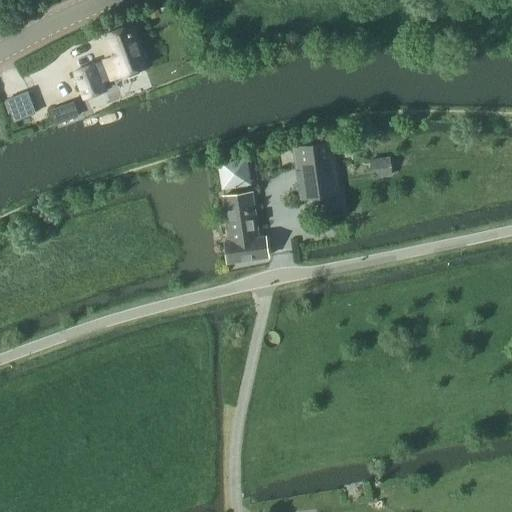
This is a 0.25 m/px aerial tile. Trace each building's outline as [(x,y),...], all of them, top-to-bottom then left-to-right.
[(143,67),(128,26),(106,34),(115,57),(94,65),(101,83),(113,79),(143,67)] [(101,83),(94,65),(94,64),(74,72),(84,99),(104,92),(101,83)] [(34,113),(26,93),(6,100),(14,121),(34,113)] [(78,117),(73,102),(50,110),(55,125),(78,117)] [(339,196),(332,141),(292,146),(299,201),(339,196)] [(220,158),(221,186),(251,185),(250,156),(220,158)] [(390,156),(371,157),(372,176),(391,175),(390,156)] [(258,237),(251,193),(222,198),(228,241),(225,242),(228,263),(266,257),(264,237),(258,237)]
